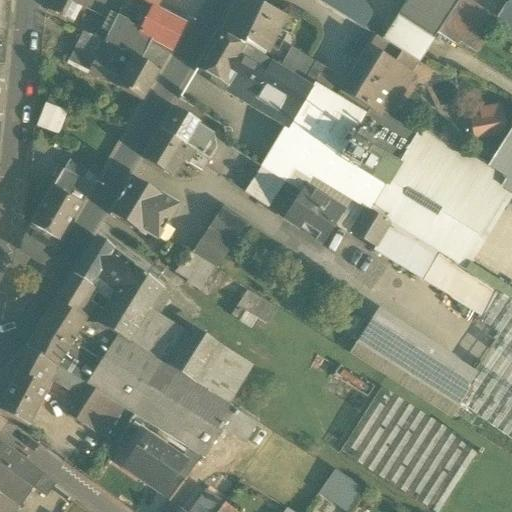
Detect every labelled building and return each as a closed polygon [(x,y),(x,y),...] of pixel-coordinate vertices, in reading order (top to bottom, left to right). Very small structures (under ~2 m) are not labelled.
[(72,25),(80,8),(84,0),(105,0),(146,21),(152,9),(135,0),(51,0),(45,11),(72,25)] [(139,36),(146,21),(105,0),(84,0),(80,8),(113,25),(114,24),(139,36)] [(135,0),(152,9),(156,0),(135,0)] [(238,0),(221,35),(263,59),(264,57),(283,19),(243,0),(238,0)] [(342,18),(347,21),(354,10),(360,0),(359,0),(313,0),(315,1),(326,8),(332,11),(342,18)] [(417,65),(451,13),(431,0),(410,0),(382,43),(393,50),(417,65)] [(431,0),(451,13),(459,0),(431,0)] [(440,38),(454,47),(478,9),(463,0),(461,0),(438,36),(440,38)] [(511,0),(509,0),(493,25),(511,37),(511,0)] [(169,54),(184,25),(152,9),(146,21),(139,36),(138,38),(149,44),(169,54)] [(103,44),(131,58),(140,62),(149,44),(138,38),(139,36),(114,24),(113,25),(109,33),(103,44)] [(89,36),(103,44),(109,33),(94,25),(89,36)] [(367,48),(387,60),(393,50),(382,43),(366,33),(360,44),(367,48)] [(77,44),(97,56),(103,44),(89,36),(82,34),(77,44)] [(196,72),(262,111),(283,74),(279,72),(262,61),(218,35),(196,72)] [(131,58),(103,44),(97,56),(95,59),(88,73),(98,79),(105,65),(122,75),(131,58)] [(139,63),(157,74),(169,54),(149,44),(140,62),(139,63)] [(350,59),(357,63),(367,48),(360,44),(350,59)] [(387,60),(367,48),(357,63),(339,92),(376,115),(376,114),(388,94),(397,99),(408,82),(413,76),(387,60)] [(283,74),(298,83),(310,63),(291,52),(279,72),(283,74)] [(139,63),(140,62),(131,58),(122,75),(105,65),(98,79),(114,88),(140,103),(157,74),(139,63)] [(262,111),(288,126),(310,90),(298,83),(283,74),(262,111)] [(332,103),(310,90),(288,126),(277,143),(301,157),(317,166),(310,178),(363,210),(389,226),(438,255),(458,268),(504,189),(510,180),(488,168),(431,133),(416,137),(376,114),(376,115),(339,92),(332,103)] [(38,127),(60,135),(68,112),(47,104),(38,127)] [(184,147),(208,162),(215,150),(212,136),(173,111),(160,133),(183,147),(184,147)] [(511,129),(488,168),(510,180),(504,189),(511,193),(511,129)] [(200,174),(208,162),(184,147),(183,147),(160,133),(143,160),(144,160),(144,161),(170,178),(180,162),(200,174)] [(307,177),(310,178),(317,166),(301,157),(277,143),(271,153),(276,156),(275,158),(294,169),(307,177)] [(261,169),(284,184),(294,169),(275,158),(276,156),(271,153),(260,169),(261,169)] [(62,172),(81,183),(87,174),(68,163),(62,172)] [(244,194),(267,209),(284,184),(261,169),(260,169),(244,194)] [(59,243),(91,189),(81,183),(62,172),(61,172),(30,226),(31,227),(59,243)] [(334,224),(349,233),(363,210),(310,178),(307,177),(301,186),(305,189),(305,188),(342,213),(334,224)] [(138,234),(140,232),(159,200),(158,199),(130,182),(109,216),(138,234)] [(301,229),(322,243),(334,224),(342,213),(305,188),(305,189),(284,220),(300,231),(301,229)] [(467,274),(511,197),(511,193),(504,189),(458,268),(467,274)] [(160,197),(158,199),(159,200),(140,232),(151,239),(162,221),(167,225),(176,208),(175,207),(160,197)] [(215,220),(208,230),(233,246),(247,224),(223,208),(217,216),(215,220)] [(349,233),(375,248),(389,226),(363,210),(349,233)] [(162,221),(151,239),(156,242),(167,225),(162,221)] [(373,253),(422,282),(438,255),(389,226),(375,248),(373,253)] [(20,254),(39,266),(50,257),(59,243),(31,227),(22,244),(20,254)] [(321,244),(322,243),(301,229),(300,231),(321,244)] [(208,230),(191,255),(199,260),(213,269),(216,271),(233,246),(208,230)] [(90,289),(95,281),(112,252),(95,240),(72,278),(90,289)] [(133,268),(112,252),(95,281),(114,293),(113,295),(118,297),(125,287),(121,284),(133,268)] [(174,274),(187,282),(199,260),(191,255),(190,254),(174,274)] [(422,282),(484,318),(499,294),(467,274),(458,268),(438,255),(422,282)] [(213,269),(199,260),(187,282),(186,284),(199,292),(213,269)] [(95,323),(128,344),(147,314),(162,290),(133,268),(121,284),(125,287),(118,297),(113,295),(100,316),(95,323)] [(72,278),(66,288),(84,299),(90,289),(72,278)] [(94,324),(95,323),(100,316),(81,303),(84,299),(66,288),(55,305),(88,324),(90,321),(94,324)] [(236,308),(264,326),(273,311),(245,294),(236,308)] [(511,319),(511,302),(499,294),(484,318),(482,323),(501,336),(511,319)] [(55,305),(35,337),(63,354),(94,373),(104,356),(123,368),(135,349),(128,345),(128,344),(95,323),(94,324),(90,321),(88,324),(55,305)] [(370,368),(450,419),(460,405),(471,387),(467,385),(476,373),(377,310),(370,323),(390,336),(370,368)] [(157,361),(166,367),(185,336),(147,314),(128,344),(128,345),(135,349),(157,361)] [(511,319),(501,336),(476,373),(467,385),(471,387),(460,405),(511,440),(511,319)] [(349,355),(370,368),(390,336),(370,323),(349,355)] [(190,329),(185,336),(166,367),(175,373),(192,384),(193,385),(217,346),(190,329)] [(55,368),(63,354),(35,337),(28,351),(55,368)] [(217,346),(193,385),(207,393),(231,355),(217,346)] [(135,349),(123,368),(180,402),(192,384),(175,373),(166,367),(157,361),(135,349)] [(15,375),(47,392),(52,381),(58,370),(55,368),(28,351),(15,375)] [(207,393),(222,402),(246,365),(231,355),(207,393)] [(193,385),(192,384),(180,402),(123,368),(104,356),(94,373),(85,387),(102,397),(113,404),(121,409),(136,418),(186,450),(200,459),(204,461),(222,432),(235,410),(233,409),(222,402),(207,393),(193,385)] [(333,377),(366,399),(373,388),(340,367),(333,377)] [(58,370),(52,381),(79,398),(85,387),(58,370)] [(0,404),(0,414),(28,429),(47,392),(15,375),(0,404)] [(67,416),(83,426),(102,397),(85,387),(79,398),(72,408),(67,416)] [(339,453),(431,511),(440,511),(476,456),(479,458),(482,453),(479,452),(380,389),(339,453)] [(113,404),(102,397),(83,426),(95,433),(113,404)] [(121,409),(113,404),(95,433),(103,438),(121,409)] [(222,432),(245,446),(258,424),(235,410),(222,432)] [(128,469),(162,492),(174,473),(182,462),(179,460),(148,439),(128,469)] [(0,480),(14,456),(0,445),(0,480)] [(174,473),(184,480),(200,459),(186,450),(179,460),(182,462),(174,473)] [(18,508),(33,487),(41,476),(14,456),(0,480),(0,502),(4,504),(8,499),(18,508)] [(318,495),(342,511),(353,511),(365,493),(335,471),(318,495)] [(54,486),(41,476),(33,487),(46,497),(54,486)] [(191,511),(217,511),(224,504),(207,491),(191,511)] [(0,511),(15,511),(18,508),(8,499),(4,504),(0,502),(0,511)]
